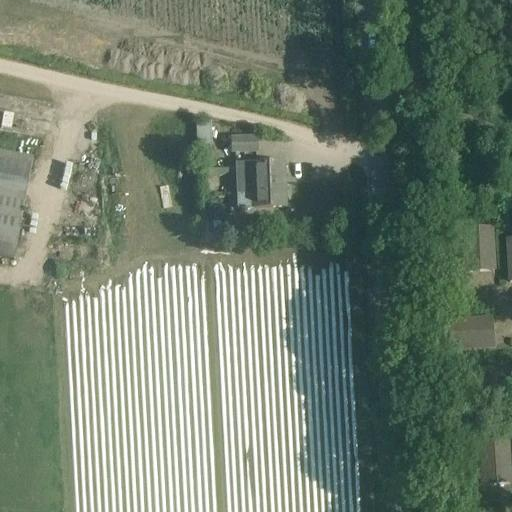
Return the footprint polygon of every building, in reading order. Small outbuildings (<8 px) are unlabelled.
[(257,138),(232,139),(232,153),(257,152),(257,138)] [(0,151),(0,258),(14,261),(34,158),(0,151)] [(284,164),(252,165),(236,165),(237,194),(253,194),(253,210),(285,209),(284,164)] [(464,231),(466,273),(478,273),(477,265),(494,264),(492,229),(464,231)] [(451,350),(486,348),(485,331),(493,331),(492,320),(449,323),(451,350)] [(504,381),(503,370),(461,372),(463,400),(497,398),(496,381),(504,381)] [(499,485),(510,485),(507,442),(480,444),(482,479),(498,477),(499,485)]
